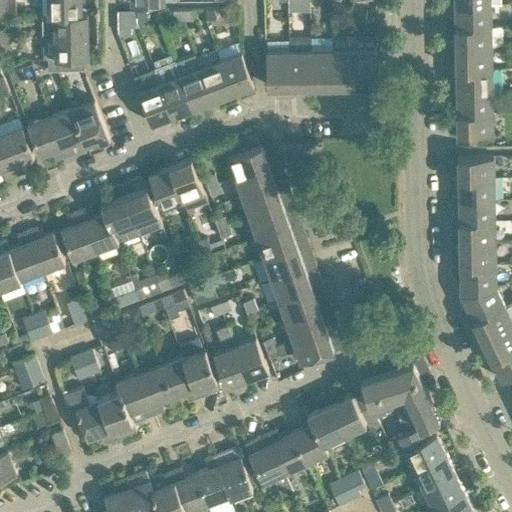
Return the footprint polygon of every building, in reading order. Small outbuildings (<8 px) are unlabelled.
[(0,0),(0,13),(16,13),(15,0),(0,0)] [(42,0),(43,14),(49,14),(55,13),(82,12),(82,11),(81,0),(42,0)] [(491,24),(491,2),(455,3),(456,24),(491,24)] [(215,18),(215,7),(206,7),(206,18),(215,18)] [(183,19),(183,8),(173,8),(173,19),(183,19)] [(193,19),(192,8),(183,8),(183,19),(193,19)] [(137,20),(137,9),(128,9),(128,20),(137,20)] [(147,19),(147,9),(137,9),(137,20),(147,19)] [(82,11),(82,12),(55,13),(49,14),(43,14),(43,34),(55,34),(88,33),(88,11),(82,11)] [(492,45),(491,24),(456,24),(456,46),(492,45)] [(89,56),(88,33),(55,34),(55,57),(59,57),(83,56),(89,56)] [(355,82),(354,33),(332,34),(332,36),(333,83),(355,82)] [(377,82),(376,33),(354,33),(355,82),(377,82)] [(290,84),(312,83),(311,36),(311,34),(289,34),(290,48),(290,84)] [(11,44),(7,35),(0,38),(0,46),(1,48),(11,44)] [(332,36),(311,36),(312,83),(333,83),(332,36)] [(492,67),(492,45),(456,46),(457,68),(492,67)] [(290,84),(290,48),(267,49),(267,85),(290,84)] [(255,83),(242,50),(221,58),(233,91),(255,83)] [(196,52),(176,60),(181,73),(193,106),(213,98),(201,65),(196,52)] [(83,68),(83,56),(59,57),(60,69),(83,68)] [(59,57),(55,57),(48,57),(48,69),(60,69),(59,57)] [(175,57),(154,65),(156,69),(173,114),(193,106),(181,73),(176,60),(175,57)] [(233,91),(221,58),(201,65),(213,98),(233,91)] [(21,67),(9,71),(12,81),(24,76),(21,67)] [(493,89),(492,67),(457,68),(457,89),(493,89)] [(173,114),(156,69),(135,77),(151,122),(173,114)] [(7,82),(0,84),(0,95),(10,91),(7,82)] [(493,110),(493,89),(457,89),(457,111),(493,110)] [(111,137),(95,97),(73,105),(85,137),(83,137),(87,146),(111,137)] [(85,137),(73,105),(51,114),(66,154),(76,150),(72,141),(83,137),(85,137)] [(493,133),(493,110),(457,111),(458,133),(493,133)] [(66,154),(51,114),(28,123),(40,153),(52,149),(56,158),(66,154)] [(34,155),(22,124),(0,133),(16,173),(25,170),(21,160),(34,155)] [(16,173),(0,133),(0,131),(0,168),(2,168),(6,177),(16,173)] [(269,162),(262,141),(258,142),(254,132),(226,141),(230,152),(229,153),(236,174),(269,162)] [(494,175),(494,153),(458,153),(459,176),(494,175)] [(208,199),(192,156),(171,164),(183,197),(189,212),(196,209),(194,204),(208,199)] [(276,183),(269,162),(236,174),(243,194),(276,183)] [(183,197),(171,164),(150,172),(162,205),(183,197)] [(216,171),(206,175),(209,184),(219,180),(216,171)] [(162,224),(147,183),(144,174),(121,182),(140,232),(162,224)] [(495,197),(494,175),(459,176),(459,197),(495,197)] [(222,189),(219,180),(209,184),(212,193),(222,189)] [(140,232),(121,182),(111,186),(115,195),(102,200),(105,210),(106,209),(114,231),(115,230),(119,240),(140,232)] [(283,203),(276,183),(243,194),(250,215),(283,203)] [(495,218),(495,197),(459,197),(459,219),(495,218)] [(291,224),(283,203),(250,215),(257,235),(291,224)] [(106,209),(105,210),(94,214),(91,205),(81,209),(96,249),(119,240),(115,230),(114,231),(106,209)] [(96,249),(81,209),(71,212),(74,222),(61,227),(73,257),(96,249)] [(225,214),(215,218),(218,226),(229,223),(225,214)] [(496,240),(495,218),(459,219),(460,240),(496,240)] [(232,231),(229,223),(218,226),(222,235),(232,231)] [(298,244),(291,224),(257,235),(264,256),(298,244)] [(66,260),(54,229),(41,234),(38,225),(28,228),(43,269),(66,260)] [(43,269),(28,228),(17,232),(21,242),(9,246),(21,277),(43,269)] [(0,284),(21,277),(9,246),(6,236),(0,238),(0,284)] [(208,236),(199,239),(203,249),(211,246),(208,236)] [(203,249),(199,239),(179,246),(182,256),(203,249)] [(496,261),(496,240),(460,240),(460,262),(496,261)] [(305,265),(298,244),(264,256),(272,276),(305,265)] [(496,283),(496,261),(460,262),(461,291),(461,292),(496,283)] [(312,285),(305,265),(272,276),(279,297),(312,285)] [(198,269),(188,273),(191,282),(201,278),(198,269)] [(184,281),(180,271),(158,279),(162,289),(184,281)] [(205,287),(201,278),(191,282),(194,290),(205,287)] [(140,297),(162,289),(158,279),(136,287),(140,297)] [(506,303),(496,283),(461,292),(474,318),(506,303)] [(319,306),(312,285),(279,297),(286,317),(319,306)] [(117,306),(140,297),(136,287),(113,296),(117,306)] [(187,296),(184,287),(171,292),(174,301),(187,296)] [(165,305),(162,295),(139,304),(142,313),(165,305)] [(78,296),(69,299),(76,321),(87,317),(78,296)] [(254,296),(243,300),(246,308),(257,305),(254,296)] [(232,308),(228,297),(219,301),(223,311),(232,308)] [(511,299),(506,303),(474,318),(483,338),(511,323),(511,299)] [(104,300),(91,305),(94,314),(107,309),(104,300)] [(223,311),(219,301),(210,304),(214,314),(223,311)] [(260,313),(257,305),(246,308),(249,317),(260,313)] [(326,326),(319,306),(286,317),(293,338),(326,326)] [(45,308),(34,312),(43,334),(53,330),(45,308)] [(43,334),(34,312),(23,316),(32,338),(43,334)] [(121,323),(117,312),(95,320),(99,331),(121,323)] [(125,334),(121,323),(99,331),(103,342),(125,334)] [(248,376),(235,343),(228,323),(217,327),(221,339),(222,339),(225,347),(214,351),(227,384),(248,376)] [(511,323),(483,338),(492,357),(511,347),(511,323)] [(334,347),(326,326),(293,338),(277,344),(277,343),(266,347),(269,356),(280,352),(280,353),(297,348),(301,359),(334,347)] [(5,331),(0,332),(0,343),(9,340),(5,331)] [(269,368),(256,335),(235,343),(248,376),(269,368)] [(274,335),(263,338),(266,347),(277,343),(274,335)] [(101,368),(93,346),(82,350),(90,372),(101,368)] [(221,386),(206,346),(183,355),(198,395),(221,386)] [(511,372),(511,347),(492,357),(502,377),(511,372)] [(38,361),(34,350),(12,359),(16,370),(38,361)] [(90,372),(82,350),(71,354),(79,376),(90,372)] [(198,395),(183,355),(161,363),(173,394),(185,389),(188,398),(198,395)] [(413,359),(362,375),(367,391),(370,401),(377,415),(387,412),(385,408),(395,404),(407,428),(387,437),(393,450),(405,445),(413,441),(437,430),(432,419),(439,416),(424,382),(414,361),(413,359)] [(38,361),(16,370),(20,380),(23,387),(45,379),(42,372),(38,361)] [(173,394),(161,363),(139,371),(155,411),(165,407),(161,398),(173,394)] [(155,411),(139,371),(117,380),(120,389),(121,389),(129,410),(130,410),(133,419),(155,411)] [(114,437),(99,397),(96,389),(86,393),(83,385),(64,392),(74,416),(80,414),(88,436),(101,432),(104,441),(114,437)] [(367,391),(355,396),(352,390),(340,396),(335,387),(326,391),(344,430),(367,420),(370,428),(381,424),(377,415),(370,401),(367,391)] [(121,389),(120,389),(99,397),(114,437),(137,428),(133,419),(130,410),(129,410),(121,389)] [(344,430),(326,391),(316,396),(321,405),(309,410),(323,440),(324,440),(344,430)] [(55,405),(50,392),(40,396),(45,408),(55,405)] [(59,417),(55,405),(45,408),(50,420),(59,417)] [(328,449),(324,440),(323,440),(309,410),(299,415),(303,424),(292,430),(306,459),(328,449)] [(0,449),(8,446),(0,425),(0,449)] [(306,459),(292,430),(280,435),(276,426),(267,431),(285,469),(306,459)] [(71,448),(63,427),(52,431),(60,453),(71,448)] [(446,450),(437,430),(413,441),(405,445),(414,466),(446,450)] [(285,469),(267,431),(257,435),(261,445),(249,450),(263,480),(274,475),(282,493),(294,488),(285,470),(285,469)] [(253,484),(238,443),(215,452),(230,492),(253,484)] [(0,476),(17,470),(8,446),(0,449),(0,476)] [(456,470),(446,450),(414,466),(424,485),(456,470)] [(230,492),(215,452),(205,456),(209,466),(197,470),(209,501),(230,492)] [(373,460),(362,465),(366,475),(378,469),(373,460)] [(211,511),(213,511),(209,501),(197,470),(185,475),(181,465),(171,469),(187,511),(211,511)] [(154,486),(150,477),(147,467),(124,476),(137,511),(150,511),(159,509),(161,508),(153,486),(154,486)] [(358,468),(340,476),(350,497),(360,492),(357,486),(365,482),(358,468)] [(187,511),(171,469),(150,477),(154,486),(153,486),(161,508),(159,509),(160,511),(187,511)] [(433,504),(465,489),(456,470),(424,485),(433,504)] [(137,511),(124,476),(114,480),(117,489),(105,494),(110,507),(111,511),(137,511)] [(350,497),(340,476),(330,481),(340,502),(350,497)] [(467,511),(474,509),(465,489),(433,504),(436,511),(467,511)] [(388,491),(377,496),(381,505),(392,500),(388,491)] [(389,511),(396,509),(392,500),(381,505),(383,511),(389,511)]
